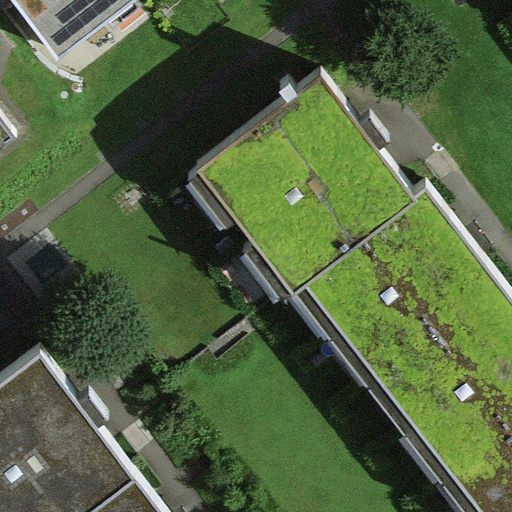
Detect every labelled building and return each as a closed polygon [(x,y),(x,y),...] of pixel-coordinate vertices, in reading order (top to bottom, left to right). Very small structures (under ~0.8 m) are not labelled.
[(9,0),(61,67),(147,0),(9,0)] [(320,63),(198,160),(295,280),(303,273),(416,184),(365,120),(320,63)] [(416,184),(303,273),(383,373),(506,276),(462,221),(426,176),(416,184)] [(511,283),(506,276),(383,373),(468,479),(511,444),(511,283)] [(39,340),(0,369),(0,511),(69,511),(134,463),(87,402),(39,340)] [(511,511),(511,444),(468,479),(494,511),(511,511)] [(171,511),(134,463),(69,511),(171,511)]
